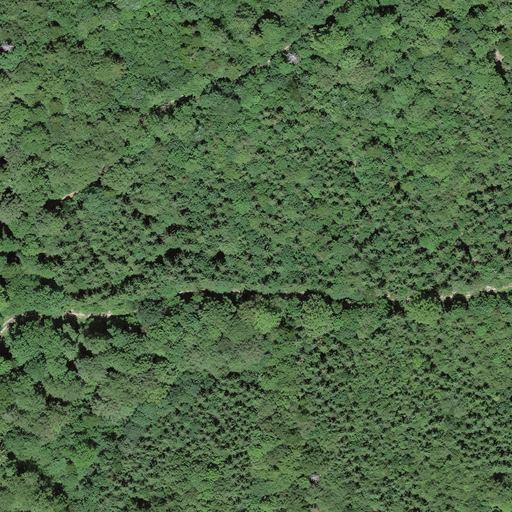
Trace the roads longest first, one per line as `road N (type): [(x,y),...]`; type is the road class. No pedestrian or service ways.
road 1 (track): [(511,284),(404,299),(190,290),(115,314),(23,315),(0,333)]
road 2 (track): [(0,223),(79,190),(148,116),(185,92),(263,64),(351,0)]
